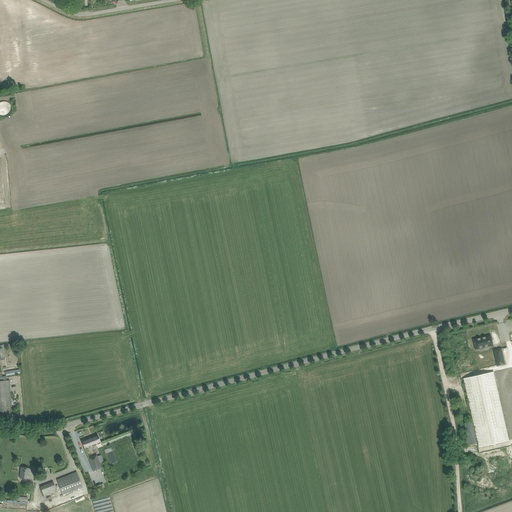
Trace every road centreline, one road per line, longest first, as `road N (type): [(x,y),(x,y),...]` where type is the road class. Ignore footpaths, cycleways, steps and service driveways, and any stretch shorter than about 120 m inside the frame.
road 1 (unclassified): [(0,427),(58,427),(511,312)]
road 2 (track): [(433,330),(456,440),(459,511)]
road 3 (unclassified): [(38,0),(80,17),(194,0)]
